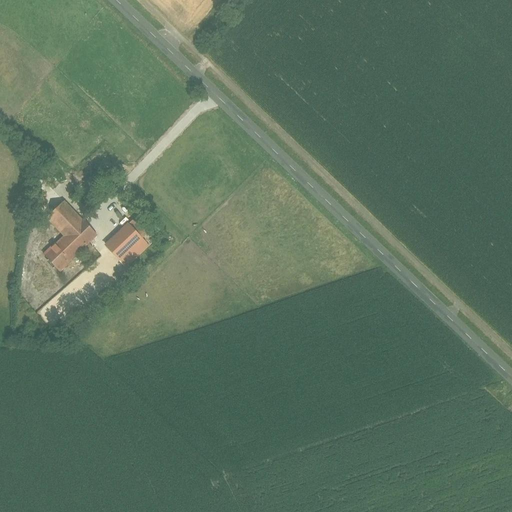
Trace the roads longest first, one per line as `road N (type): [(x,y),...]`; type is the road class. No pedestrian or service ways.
road 1 (tertiary): [(115,0),(511,379)]
road 2 (unknown): [(209,90),(92,221)]
